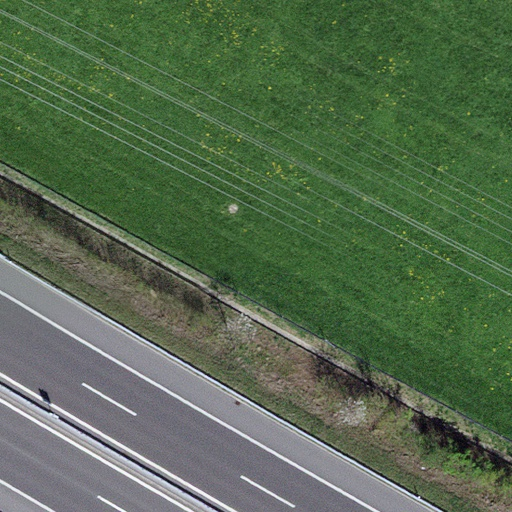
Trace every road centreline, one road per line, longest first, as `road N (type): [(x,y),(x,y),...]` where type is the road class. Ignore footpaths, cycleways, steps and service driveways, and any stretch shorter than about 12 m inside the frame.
road 1 (motorway): [(305,511),(0,334)]
road 2 (motorway): [(0,441),(120,511)]
